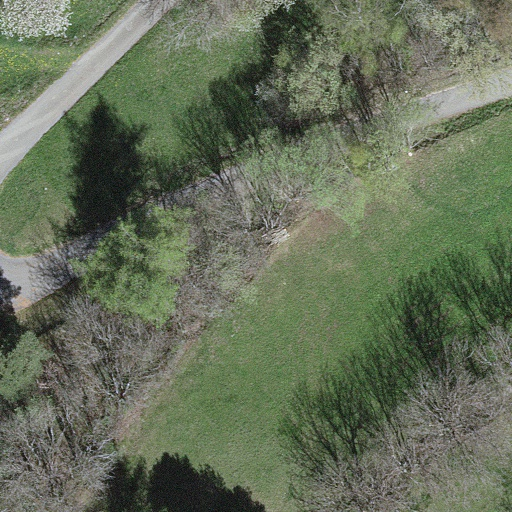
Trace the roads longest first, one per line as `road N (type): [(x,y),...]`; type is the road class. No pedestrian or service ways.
road 1 (residential): [(511,84),(239,180),(57,275),(0,282)]
road 2 (residential): [(0,153),(151,0)]
